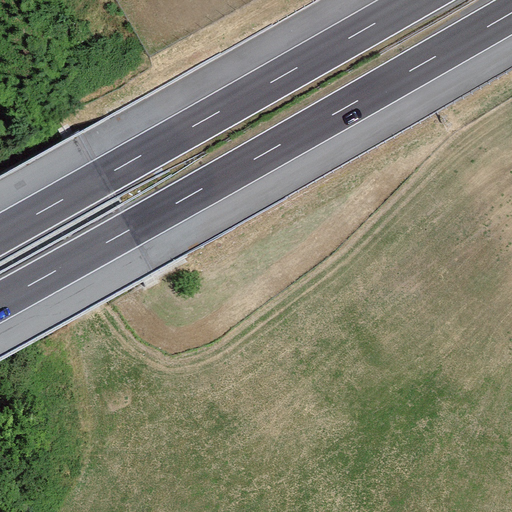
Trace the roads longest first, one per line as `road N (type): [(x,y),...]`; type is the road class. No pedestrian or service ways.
road 1 (motorway): [(0,301),(511,13)]
road 2 (motorway): [(414,0),(0,233)]
